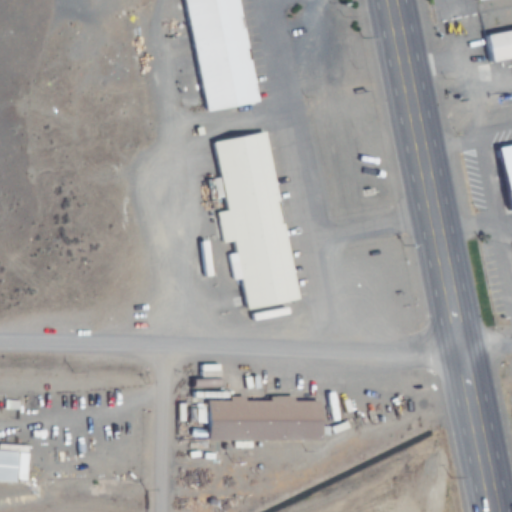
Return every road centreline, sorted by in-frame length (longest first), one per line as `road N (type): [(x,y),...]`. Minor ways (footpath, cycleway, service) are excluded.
road 1 (primary): [(488,511),(386,0)]
road 2 (residential): [(0,344),(511,343)]
road 3 (residential): [(162,511),(163,344)]
